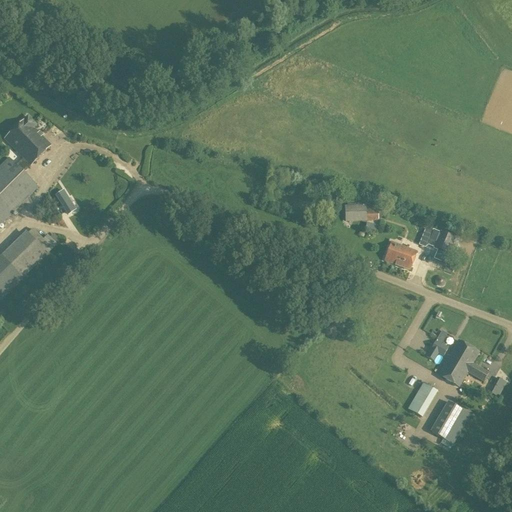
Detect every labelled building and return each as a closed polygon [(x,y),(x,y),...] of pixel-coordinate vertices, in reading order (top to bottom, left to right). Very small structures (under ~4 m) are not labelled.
[(0,168),(0,225),(38,188),(24,173),(51,145),(34,129),(37,126),(28,117),(5,140),(24,159),(17,166),(10,158),(0,168)] [(379,222),(379,207),(345,206),(346,223),(379,222)] [(367,225),(366,230),(378,233),(379,227),(367,225)] [(432,232),(430,231),(426,241),(430,243),(429,245),(435,247),(435,248),(438,250),(435,259),(441,262),(445,253),(450,255),(456,239),(433,229),(432,232)] [(44,240),(34,230),(29,234),(27,232),(1,258),(0,258),(0,300),(1,301),(22,280),(48,254),(58,245),(48,236),(44,240)] [(395,265),(411,271),(418,252),(393,242),(385,261),(395,265)] [(468,372),(484,381),(489,372),(473,363),(479,352),(458,340),(439,374),(459,386),(468,372)] [(436,341),(426,357),(433,362),(438,354),(443,357),(448,348),(436,341)] [(506,382),(500,378),(492,393),(499,396),(506,382)] [(408,410),(422,418),(437,393),(423,384),(408,410)] [(448,403),(432,432),(443,439),(441,443),(447,447),(450,443),(451,443),(468,414),(448,403)]
